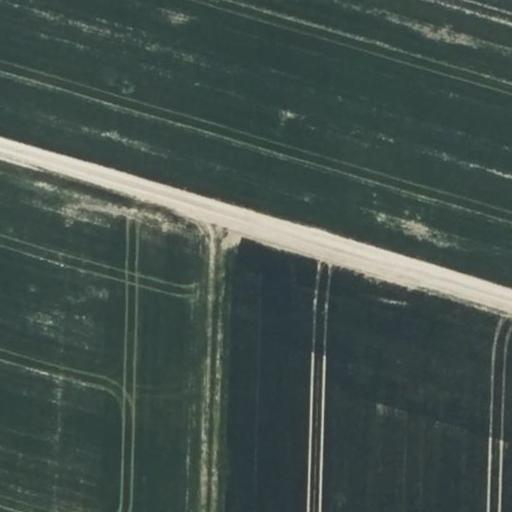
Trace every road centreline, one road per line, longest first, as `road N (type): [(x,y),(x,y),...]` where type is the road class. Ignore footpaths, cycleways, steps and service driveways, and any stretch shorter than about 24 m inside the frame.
road 1 (track): [(511,309),(0,155)]
road 2 (track): [(206,217),(199,511)]
